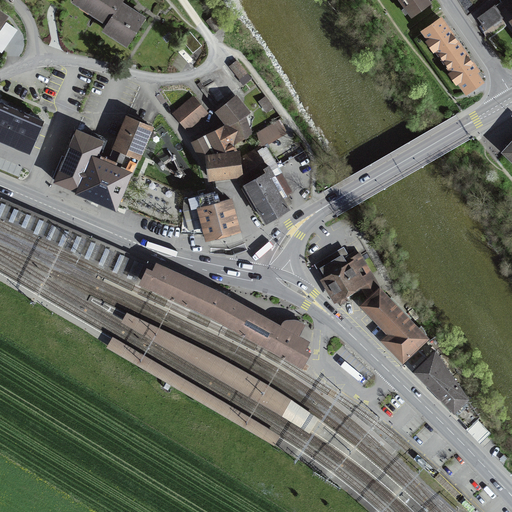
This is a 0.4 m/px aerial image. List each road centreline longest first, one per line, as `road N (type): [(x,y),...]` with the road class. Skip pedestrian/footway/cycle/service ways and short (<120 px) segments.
road 1 (primary): [(261,278),(170,256),(0,185)]
road 2 (primary): [(342,326),(511,496)]
road 3 (secondary): [(511,99),(309,216)]
road 4 (residential): [(37,62),(79,60),(176,78),(201,70),(218,51)]
road 5 (track): [(184,0),(218,51),(240,55),(294,125)]
